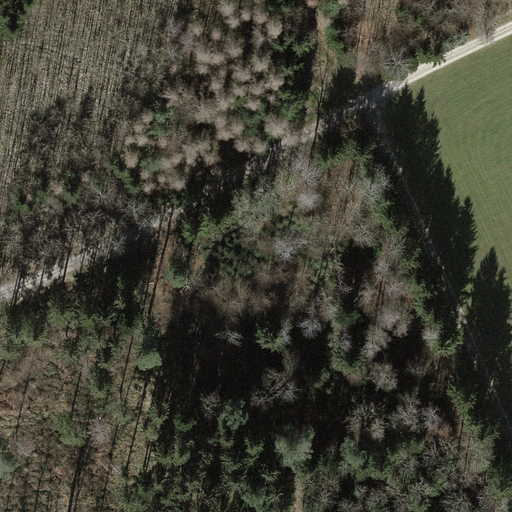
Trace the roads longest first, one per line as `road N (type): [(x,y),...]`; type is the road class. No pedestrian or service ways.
road 1 (track): [(511,25),(0,293)]
road 2 (track): [(299,0),(511,396)]
